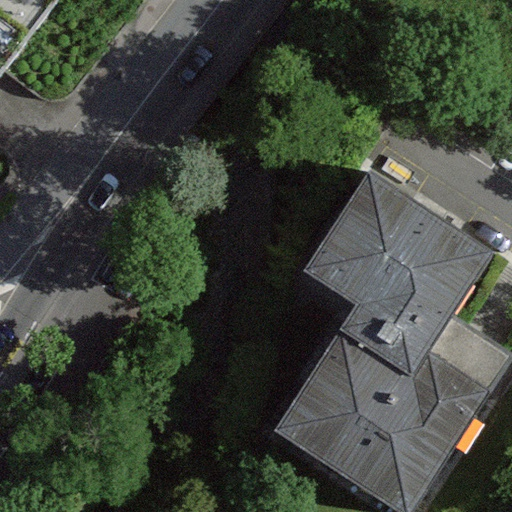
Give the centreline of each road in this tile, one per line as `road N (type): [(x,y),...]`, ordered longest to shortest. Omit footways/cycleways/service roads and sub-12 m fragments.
road 1 (secondary): [(235,0),(0,307)]
road 2 (residential): [(394,141),(511,215)]
